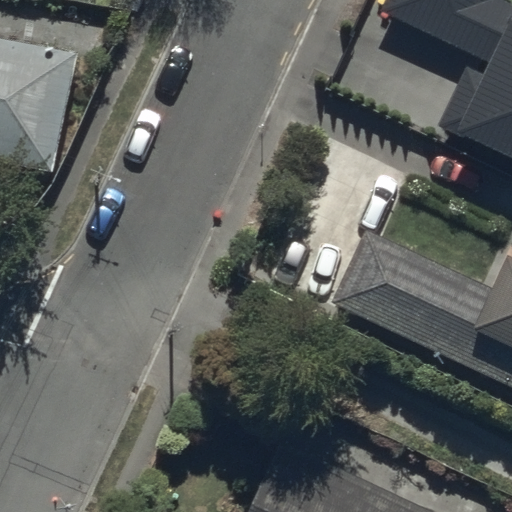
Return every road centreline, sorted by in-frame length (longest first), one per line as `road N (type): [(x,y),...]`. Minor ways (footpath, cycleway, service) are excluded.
road 1 (residential): [(87,375),(255,0)]
road 2 (residential): [(24,511),(87,375)]
